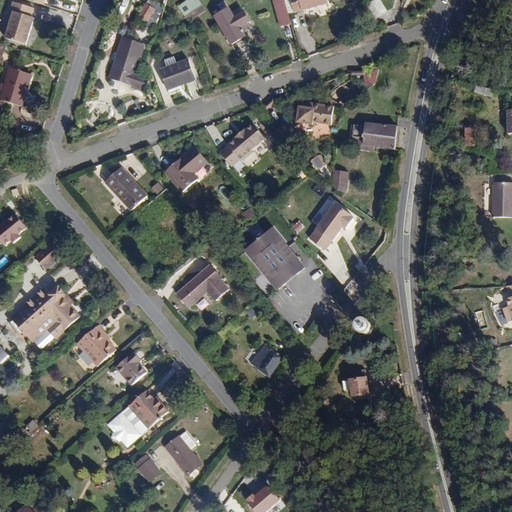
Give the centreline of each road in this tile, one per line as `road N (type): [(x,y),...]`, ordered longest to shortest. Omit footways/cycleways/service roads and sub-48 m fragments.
road 1 (residential): [(440,23),(53,164)]
road 2 (residential): [(256,434),(41,170)]
road 3 (secondary): [(452,511),(421,382),(406,256)]
road 4 (residential): [(406,256),(380,267),(256,434)]
road 5 (secondary): [(406,256),(419,112),(440,23)]
road 6 (residential): [(53,164),(99,0)]
